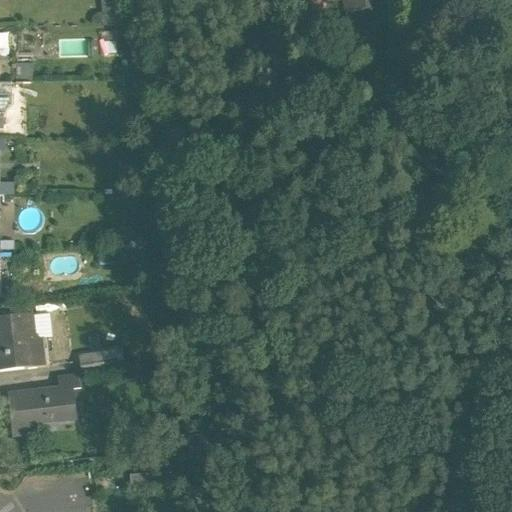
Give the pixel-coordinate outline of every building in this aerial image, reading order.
[(382,0),(304,0),(304,3),(327,0),(328,1),(329,9),(338,9),(338,0),(339,0),(344,0),(347,20),(346,20),(346,27),(345,27),(345,30),(347,30),(349,54),(377,51),(374,27),(389,25),(387,8),(383,9),(382,0)] [(103,52),(119,53),(120,34),(103,33),(103,52)] [(64,44),(64,54),(93,55),(93,43),(75,43),(75,45),(64,44)] [(31,84),(31,70),(16,70),(16,84),(31,84)] [(11,96),(0,96),(0,120),(3,120),(3,115),(11,106),(11,96)] [(0,194),(14,194),(14,182),(0,182),(0,194)] [(33,315),(0,318),(0,371),(24,369),(24,370),(44,367),(41,340),(36,340),(33,315)] [(80,364),(121,361),(120,350),(79,353),(80,364)] [(79,377),(57,379),(58,391),(72,390),(72,391),(80,390),(79,377)] [(58,391),(25,395),(24,392),(7,394),(12,437),(38,434),(37,423),(75,419),(72,391),(72,390),(58,391)]
